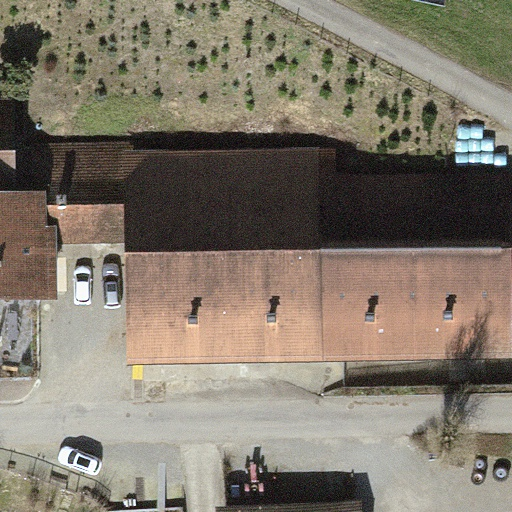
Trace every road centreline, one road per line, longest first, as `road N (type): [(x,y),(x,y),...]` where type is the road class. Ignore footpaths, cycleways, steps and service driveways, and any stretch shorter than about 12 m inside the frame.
road 1 (residential): [(511,398),(0,398)]
road 2 (residential): [(290,0),(511,128)]
